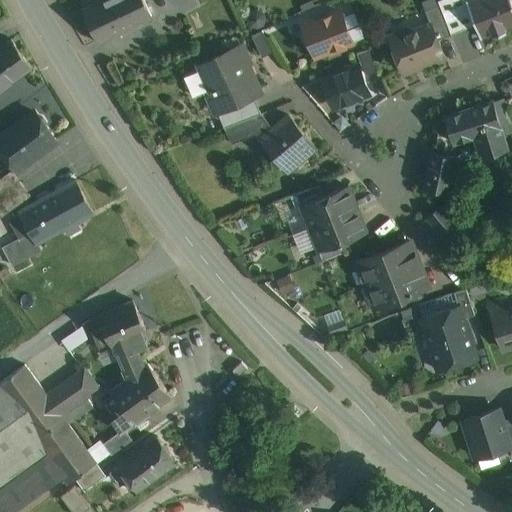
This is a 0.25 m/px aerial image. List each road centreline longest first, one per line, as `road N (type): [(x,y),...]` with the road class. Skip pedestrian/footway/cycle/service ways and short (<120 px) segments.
road 1 (secondary): [(378,435),(171,216),(62,56),(34,0)]
road 2 (residential): [(511,62),(415,96),(390,164),(433,273)]
road 3 (secondary): [(476,511),(378,435)]
